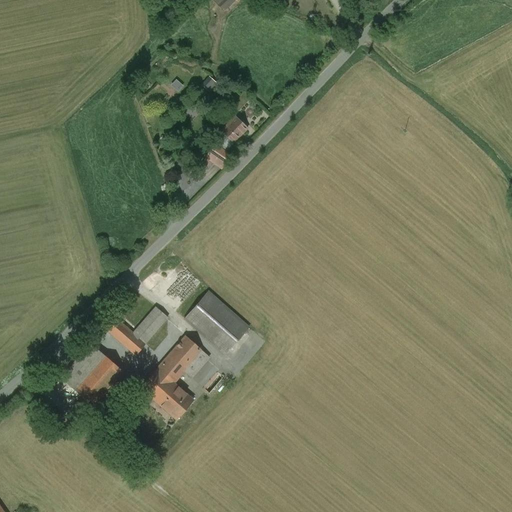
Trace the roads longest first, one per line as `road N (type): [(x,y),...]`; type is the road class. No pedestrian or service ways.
road 1 (unclassified): [(401,0),(0,396)]
road 2 (track): [(24,376),(190,511)]
